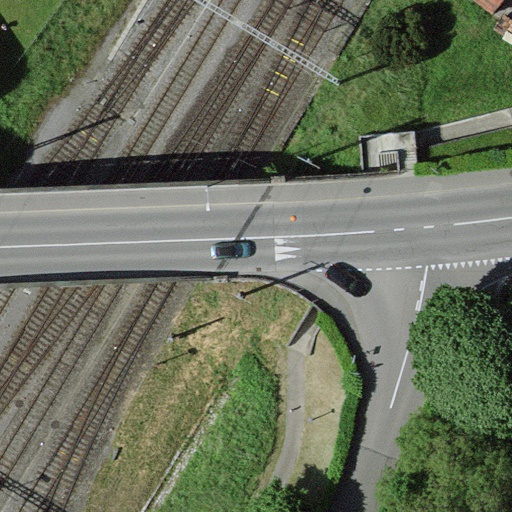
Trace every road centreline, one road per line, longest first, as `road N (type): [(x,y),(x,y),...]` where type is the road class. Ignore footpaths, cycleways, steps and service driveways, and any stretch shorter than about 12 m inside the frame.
road 1 (secondary): [(422,226),(0,242)]
road 2 (residential): [(422,226),(424,267),(384,430),(349,511)]
